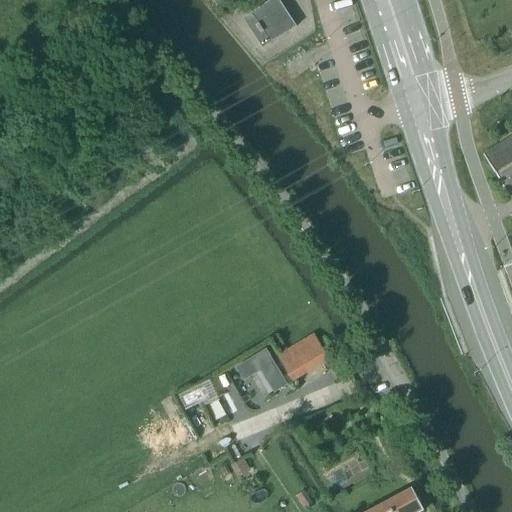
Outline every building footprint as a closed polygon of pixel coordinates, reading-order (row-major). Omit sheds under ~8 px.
[(262,51),(295,29),(276,0),(274,0),(242,21),(262,51)] [(511,140),(483,159),(508,198),(511,195),(511,140)] [(323,358),(312,338),(278,358),(289,378),(323,358)] [(215,398),(204,404),(212,419),(223,413),(215,398)] [(243,459),(230,467),(237,479),(250,471),(243,459)] [(422,511),(410,490),(369,511),(422,511)] [(304,492),(295,497),(304,511),(313,505),(304,492)]
